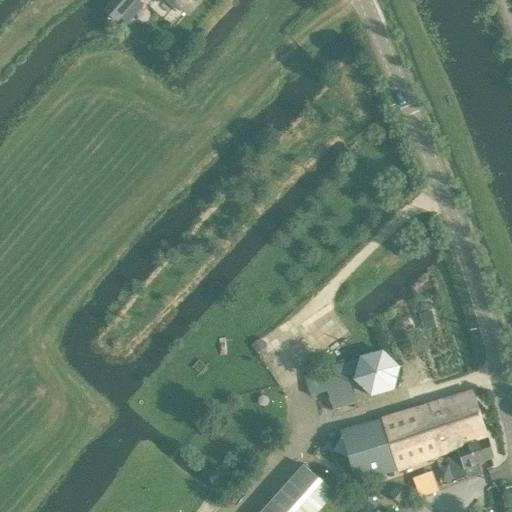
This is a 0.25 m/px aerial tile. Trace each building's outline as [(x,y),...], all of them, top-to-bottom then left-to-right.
[(112,0),(108,4),(102,11),(107,15),(108,16),(116,23),(117,22),(135,3),(137,1),(136,0),(112,0)] [(171,0),(186,13),(197,0),(171,0)] [(412,380),(403,353),(401,348),(350,363),(349,358),(307,370),(320,413),(362,400),(361,396),(412,380)] [(357,483),(458,451),(455,440),(485,430),(473,390),(341,432),(357,483)] [(494,459),(485,430),(455,440),(458,451),(465,471),(467,478),(477,476),(483,472),(480,464),(494,459)] [(304,466),(263,511),(315,511),(333,492),(304,466)]
